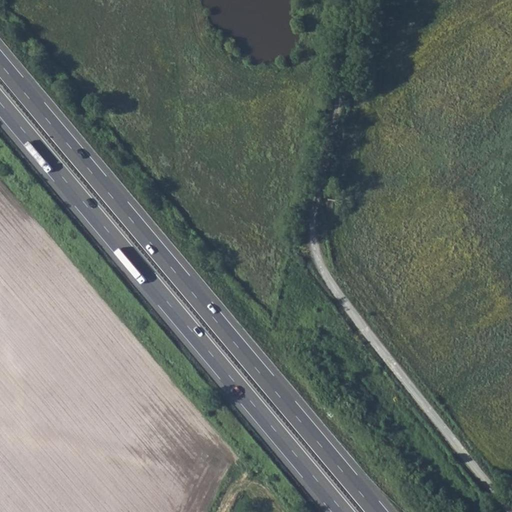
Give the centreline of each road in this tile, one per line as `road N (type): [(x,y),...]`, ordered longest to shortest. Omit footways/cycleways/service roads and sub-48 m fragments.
road 1 (motorway): [(376,511),(0,63)]
road 2 (track): [(509,511),(329,285),(314,248),(316,200),(364,0)]
road 3 (motorway): [(0,102),(343,511)]
